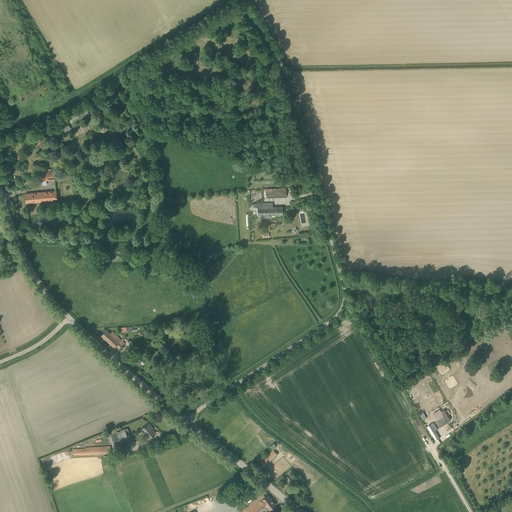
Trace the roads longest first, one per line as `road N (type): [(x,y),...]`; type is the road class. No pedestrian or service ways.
road 1 (unclassified): [(186,421),(345,307),(287,88),(242,0)]
road 2 (unclassified): [(186,421),(68,316)]
road 3 (unclassified): [(68,316),(35,281),(0,190)]
road 4 (unclassified): [(298,511),(186,421)]
